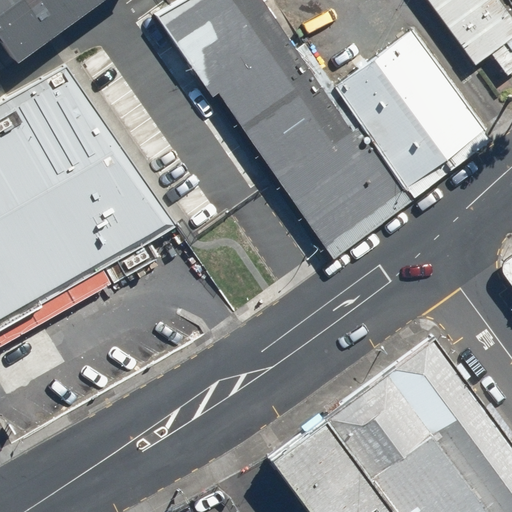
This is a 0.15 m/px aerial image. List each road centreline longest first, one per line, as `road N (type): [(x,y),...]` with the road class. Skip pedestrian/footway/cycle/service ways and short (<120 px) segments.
road 1 (tertiary): [(424,239),(248,366),(12,511)]
road 2 (unclassified): [(424,239),(511,360)]
